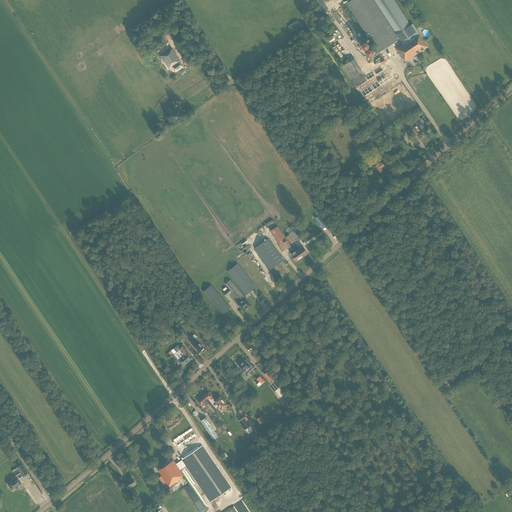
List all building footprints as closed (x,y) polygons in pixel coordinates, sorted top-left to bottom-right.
[(410,26),(393,0),(352,0),(347,4),(379,53),(400,39),(403,44),(395,49),(402,59),(403,58),(406,62),(428,47),(424,40),(422,41),(418,35),(418,34),(419,34),(413,24),(410,26)] [(169,69),(172,67),(175,72),(183,67),(178,59),(179,59),(172,49),(169,51),(168,50),(160,56),(169,69)] [(355,59),(341,67),(354,87),(367,79),(355,59)] [(367,79),(354,87),(360,97),(390,79),(384,69),(367,79)] [(421,120),(420,118),(416,120),(416,119),(417,119),(415,116),(410,120),(411,122),(413,125),(417,132),(417,133),(420,137),(423,134),(422,133),(427,130),(422,124),(424,123),(422,119),(421,120)] [(358,122),(357,121),(352,124),(357,130),(362,127),(361,126),(364,123),(362,120),(358,122)] [(404,123),(409,130),(413,127),(408,120),(404,123)] [(381,172),(382,171),(382,170),(383,170),(382,167),(384,166),(382,162),(379,158),(378,157),(376,158),(377,160),(379,163),(375,166),(379,173),(380,172),(381,172)] [(278,227),(270,231),(279,245),(283,251),(291,246),(280,231),(278,227)] [(284,260),(275,248),(268,239),(255,248),(270,270),(284,260)] [(293,248),(294,249),(294,250),(301,259),(308,254),(303,247),(300,249),(297,246),(293,248)] [(293,248),(289,251),(292,254),(291,255),(297,262),(301,259),(294,250),(294,249),(293,248)] [(254,265),(259,263),(256,254),(250,256),(254,265)] [(237,264),(228,272),(247,295),(256,287),(237,264)] [(244,297),(230,280),(226,284),(239,301),(240,301),(240,300),(241,302),(244,299),(243,298),(244,297)] [(211,285),(203,292),(223,315),(230,308),(211,285)] [(252,306),(245,298),(244,299),(241,302),(238,304),(244,312),(252,306)] [(183,328),(179,331),(184,337),(187,334),(183,328)] [(171,335),(174,339),(180,334),(177,331),(171,335)] [(199,343),(199,342),(196,339),(192,343),(195,346),(194,347),(199,352),(204,348),(199,343)] [(183,347),(181,348),(178,345),(171,351),(174,354),(179,360),(178,360),(183,366),(192,359),(183,347)] [(246,375),(253,369),(246,360),(239,366),(246,375)] [(264,375),(270,382),(275,378),(268,371),(264,375)] [(256,380),(259,383),(256,385),(260,389),(266,384),(260,377),(256,380)] [(208,392),(205,395),(216,408),(218,406),(222,410),(228,405),(220,396),(215,400),(212,397),(212,396),(208,392)] [(205,395),(197,401),(201,405),(203,403),(211,413),(216,409),(216,408),(205,395)] [(239,421),(245,430),(246,430),(249,434),(255,430),(246,416),(239,421)] [(256,420),(260,425),(265,422),(261,416),(256,420)] [(211,422),(209,423),(206,418),(201,421),(213,440),(218,437),(211,426),(213,425),(211,422)] [(180,470),(186,466),(211,502),(231,488),(202,446),(176,463),(169,454),(154,464),(171,488),(174,486),(173,484),(181,479),(180,478),(184,475),(180,470)] [(11,491),(22,484),(19,479),(28,473),(22,464),(21,465),(17,467),(20,473),(16,476),(16,477),(6,484),(11,491)] [(132,479),(125,483),(129,489),(136,484),(132,479)] [(204,511),(208,510),(192,487),(190,488),(189,487),(187,488),(190,493),(188,494),(200,511),(204,511)] [(249,511),(243,500),(239,502),(244,511),(249,511)]
